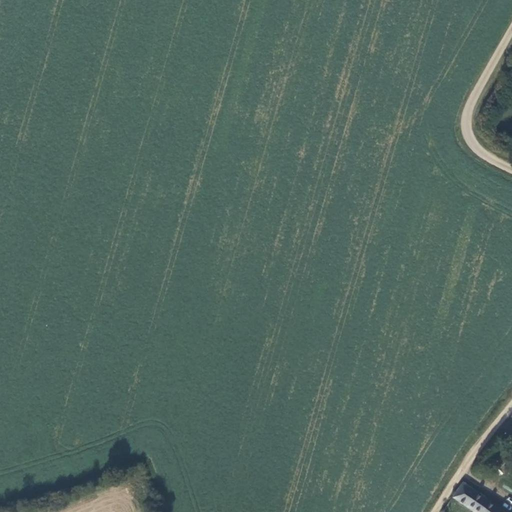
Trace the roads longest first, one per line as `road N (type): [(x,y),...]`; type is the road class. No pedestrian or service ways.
road 1 (unclassified): [(511,169),(477,150),(465,127),(511,27)]
road 2 (unclassified): [(435,511),(511,405)]
